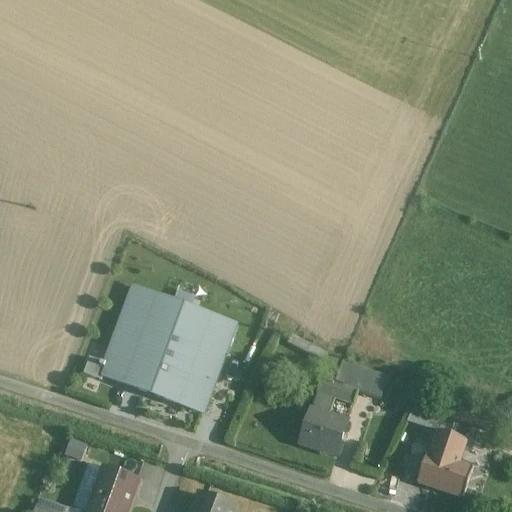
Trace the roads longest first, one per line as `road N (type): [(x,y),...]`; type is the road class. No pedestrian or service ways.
road 1 (unclassified): [(402,511),(185,442)]
road 2 (unclassified): [(185,442),(0,380)]
